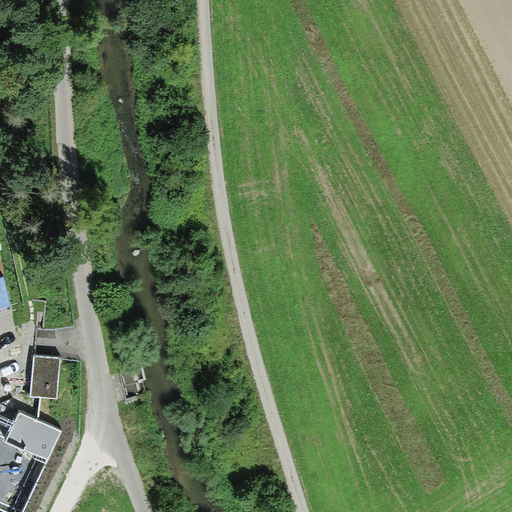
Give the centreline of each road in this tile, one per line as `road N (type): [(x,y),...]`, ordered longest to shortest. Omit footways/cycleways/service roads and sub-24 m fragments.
road 1 (track): [(303,511),(236,292),(207,0)]
road 2 (track): [(68,0),(94,339),(114,429)]
